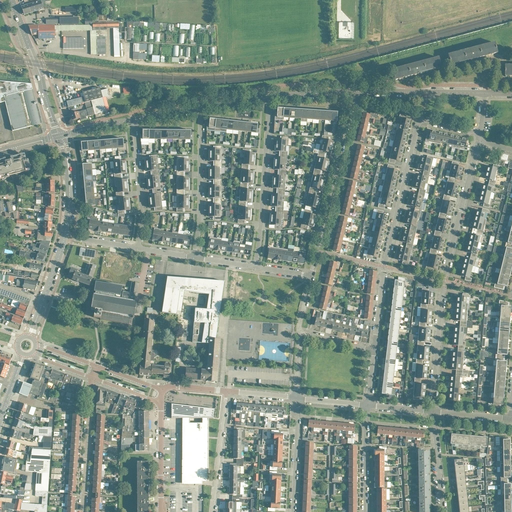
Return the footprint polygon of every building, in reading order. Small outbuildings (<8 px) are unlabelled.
[(21,7),(24,15),(43,9),(41,1),(21,7)] [(38,25),(28,26),(32,35),(38,35),(38,39),(55,39),(55,31),(55,26),(55,25),(38,26),(38,25)] [(481,57),(497,53),(494,43),(479,47),(481,57)] [(466,61),(481,57),(479,47),(463,51),(466,61)] [(451,65),(466,61),(463,51),(448,55),(451,65)] [(151,63),(151,53),(141,54),(141,63),(151,63)] [(438,58),(423,62),(425,72),(441,68),(438,58)] [(410,76),(425,72),(423,62),(407,66),(410,76)] [(395,80),(410,76),(407,66),(392,70),(395,80)] [(12,131),(41,124),(36,104),(37,104),(37,103),(35,103),(32,90),(31,84),(0,81),(0,103),(5,102),(12,131)] [(85,103),(97,99),(103,98),(100,88),(83,92),(84,97),(67,101),(68,107),(85,103)] [(108,89),(101,91),(103,98),(110,96),(108,89)] [(103,98),(97,99),(101,113),(106,112),(103,98)] [(101,113),(97,99),(85,103),(86,110),(70,115),(72,121),(80,119),(81,120),(86,119),(86,117),(101,113)] [(282,121),(283,118),(283,109),(277,108),(277,113),(275,113),(275,112),(274,121),(275,121),(275,120),(282,121)] [(337,113),(331,112),(331,121),(338,122),(340,117),(339,117),(339,118),(337,117),(337,113)] [(405,119),(406,116),(400,114),(399,118),(401,119),(400,124),(408,126),(410,120),(405,119)] [(214,132),(216,120),(209,119),(209,124),(207,124),(207,123),(207,131),(214,132)] [(304,131),(307,126),(301,123),(298,128),(304,131)] [(258,124),(251,124),(250,133),(258,133),(258,134),(259,134),(259,129),(257,129),(258,124)] [(397,124),(396,130),(398,130),(407,132),(408,126),(400,124),(397,124)] [(149,142),(149,139),(149,130),(142,130),(142,135),(140,135),(141,142),(149,142)] [(406,138),(407,132),(398,130),(396,130),(395,135),(406,138)] [(434,143),(437,132),(431,131),(430,136),(427,135),(425,141),(434,143)] [(441,142),(443,134),(437,132),(434,143),(440,145),(441,142)] [(404,144),(406,138),(395,135),(393,141),(404,144)] [(321,139),(319,142),(320,145),(322,145),(333,148),(334,144),(332,144),(333,142),(328,141),(329,137),(322,136),(321,139)] [(367,138),(364,138),(358,136),(356,142),(369,145),(369,143),(367,142),(367,138)] [(288,146),(288,137),(282,137),(281,140),(276,139),(276,141),(275,141),(275,145),(286,146),(288,146)] [(458,149),(460,138),(454,137),(452,145),(452,148),(458,149)] [(466,139),(460,138),(458,149),(467,151),(468,145),(465,144),(466,139)] [(117,140),(118,148),(118,151),(127,151),(126,143),(126,144),(123,144),(123,139),(117,140)] [(403,150),(404,144),(393,141),(392,147),(403,150)] [(88,151),(87,142),(81,143),(81,147),(79,148),(79,147),(80,152),(88,151)] [(285,152),(286,146),(275,145),(274,150),(276,150),(275,151),(281,152),(280,155),(287,156),(287,152),(285,152)] [(332,152),(333,148),(322,145),(320,145),(319,151),(313,149),(312,153),(318,154),(324,156),(325,152),(330,153),(330,152),(332,152)] [(364,150),(364,146),(358,145),(356,151),(363,152),(366,153),(369,154),(369,151),(364,150)] [(221,156),(222,146),(215,146),(215,150),(210,149),(210,151),(208,151),(208,155),(221,156)] [(401,156),(403,150),(392,147),(390,153),(401,156)] [(249,153),(249,150),(243,149),(242,153),(244,153),(244,159),(255,160),(255,155),(254,155),(254,154),(249,153)] [(400,162),(401,156),(390,153),(388,163),(394,164),(395,161),(400,162)] [(511,156),(499,153),(499,154),(501,154),(498,166),(499,166),(504,167),(505,161),(509,162),(507,168),(511,169),(511,166),(511,156)] [(8,174),(15,172),(31,168),(28,160),(26,160),(25,156),(23,157),(22,154),(20,154),(21,158),(13,160),(13,158),(12,156),(10,157),(10,158),(11,160),(6,162),(5,158),(3,159),(4,162),(0,163),(0,179),(2,179),(2,178),(5,177),(5,178),(9,177),(8,174)] [(323,159),(324,156),(318,154),(316,163),(328,166),(329,162),(328,162),(328,160),(323,159)] [(158,164),(157,155),(150,156),(151,159),(146,160),(146,161),(145,162),(145,166),(156,165),(158,164)] [(221,165),(221,156),(208,155),(208,160),(210,160),(210,161),(215,162),(215,165),(221,165)] [(286,165),(287,156),(280,155),(280,158),(275,158),(275,160),(274,160),(273,164),(284,165),(286,165)] [(365,159),(362,158),(355,156),(354,162),(360,163),(363,164),(366,165),(367,163),(364,162),(365,159)] [(431,166),(433,157),(427,156),(426,159),(422,158),(420,164),(431,166)] [(183,160),(183,157),(177,157),(177,166),(190,166),(190,162),(188,162),(188,160),(183,160)] [(119,162),(119,159),(118,159),(115,159),(113,159),(114,163),(113,163),(113,169),(126,167),(126,163),(125,163),(125,162),(119,162)] [(255,164),(255,160),(244,159),(244,164),(242,164),(241,168),(248,168),(248,165),(253,165),(254,164),(255,164)] [(457,166),(458,163),(452,162),(450,171),(461,174),(462,168),(457,166)] [(327,170),(328,166),(316,163),(313,173),(320,174),(321,171),(326,172),(326,170),(327,170)] [(105,172),(105,175),(112,174),(111,164),(104,165),(104,168),(109,167),(109,171),(105,172)] [(284,170),(284,165),(273,164),(273,168),(274,168),(274,170),(279,170),(279,174),(286,174),(286,170),(284,170)] [(429,175),(431,166),(420,164),(419,170),(423,171),(423,174),(429,175)] [(156,170),(156,165),(145,166),(145,170),(147,170),(147,172),(152,171),(152,174),(159,174),(159,170),(156,170)] [(221,174),(221,165),(215,165),(215,168),(210,168),(209,170),(208,170),(208,174),(219,174),(221,174)] [(393,170),(394,166),(388,165),(385,175),(396,177),(398,171),(393,170)] [(497,176),(499,170),(499,166),(498,166),(493,165),(492,168),(487,167),(486,173),(497,176)] [(190,170),(190,166),(177,166),(177,175),(183,175),(183,172),(188,172),(188,170),(190,170)] [(127,172),(126,167),(113,169),(114,178),(121,177),(121,174),(126,174),(126,172),(127,172)] [(248,172),(248,168),(241,168),(241,177),(254,178),(254,174),(253,174),(253,172),(248,172)] [(359,171),(359,169),(352,168),(351,173),(358,175),(361,175),(364,176),(364,174),(361,173),(362,172),(359,171)] [(459,180),(461,174),(450,171),(447,180),(454,181),(454,179),(459,180)] [(319,177),(320,174),(313,173),(311,182),(324,185),(325,181),(324,180),(324,179),(319,177)] [(495,184),(497,176),(486,173),(484,179),(489,180),(489,183),(495,184)] [(160,183),(159,174),(152,174),(153,177),(147,178),(148,180),(146,180),(147,184),(160,183)] [(219,180),(219,174),(208,174),(208,178),(209,178),(209,180),(215,180),(215,183),(221,183),(221,180),(219,180)] [(285,183),(286,174),(279,174),(279,177),(274,176),(274,178),(272,178),(272,182),(285,183)] [(427,184),(429,175),(423,174),(422,177),(417,176),(416,182),(424,184),(427,184)] [(183,178),(183,175),(177,175),(176,184),(190,184),(190,180),(188,180),(188,178),(183,178)] [(395,183),(396,177),(385,175),(384,180),(395,183)] [(121,181),(121,177),(114,178),(115,187),(117,187),(128,186),(128,182),(127,182),(126,180),(121,181)] [(253,182),(254,178),(241,177),(240,186),(247,187),(247,184),(252,184),(252,182),(253,182)] [(394,189),(395,183),(384,180),(382,186),(394,189)] [(453,184),(454,181),(447,180),(445,189),(456,192),(458,186),(453,184)] [(358,187),(359,183),(349,181),(348,186),(355,188),(360,189),(361,187),(358,187)] [(284,192),(285,183),(272,182),(272,186),(273,187),(273,188),(278,189),(278,192),(284,192)] [(323,189),(324,185),(311,182),(309,191),(315,193),(316,189),(321,190),(322,189),(323,189)] [(423,190),(424,184),(416,182),(414,188),(419,189),(418,192),(425,193),(425,190),(423,190)] [(161,192),(160,183),(147,184),(147,188),(148,188),(149,190),(154,189),(154,193),(161,192)] [(221,193),(221,183),(215,183),(215,187),(209,186),(209,188),(208,188),(208,192),(221,193)] [(493,193),(495,184),(489,183),(488,186),(483,185),(481,191),(490,193),(493,193)] [(190,189),(190,184),(176,184),(176,194),(183,194),(183,190),(188,190),(188,189),(190,189)] [(129,190),(128,186),(117,187),(118,193),(116,193),(116,196),(123,196),(122,192),(127,192),(127,190),(129,190)] [(252,192),(252,190),(246,190),(247,187),(240,186),(239,196),(252,196),(253,192),(252,192)] [(392,195),(394,189),(382,186),(381,192),(392,195)] [(455,198),(456,192),(445,189),(443,198),(449,199),(450,196),(455,198)] [(315,196),(315,193),(309,191),(307,200),(319,203),(320,199),(319,199),(320,197),(315,196)] [(162,201),(161,192),(154,193),(154,196),(149,196),(149,198),(148,198),(149,202),(162,201)] [(221,202),(221,193),(208,192),(208,197),(209,197),(209,198),(214,199),(214,202),(221,202)] [(288,193),(284,192),(278,192),(278,195),(272,195),(272,197),(271,197),(271,201),(282,202),(282,196),(288,196),(288,193)] [(391,201),(392,195),(381,192),(380,198),(382,199),(391,201)] [(423,202),(425,193),(418,192),(418,195),(413,194),(412,200),(423,202)] [(183,197),(183,194),(176,194),(176,203),(189,203),(189,199),(188,199),(188,197),(183,197)] [(123,199),(123,196),(116,196),(116,200),(118,200),(119,205),(130,204),(129,200),(128,200),(128,198),(123,199)] [(252,201),(252,196),(239,196),(239,205),(245,205),(246,202),(251,202),(251,201),(252,201)] [(480,197),(478,203),(483,204),(483,207),(489,208),(490,205),(491,199),(489,199),(480,197)] [(448,202),(449,199),(443,198),(441,207),(452,210),(453,204),(448,202)] [(389,207),(391,201),(382,199),(381,204),(378,204),(377,208),(384,209),(385,205),(389,207)] [(318,207),(319,203),(307,200),(304,210),(311,211),(312,208),(317,209),(317,207),(318,207)] [(421,211),(423,202),(412,200),(410,206),(415,207),(414,210),(421,211)] [(7,205),(4,205),(3,201),(0,201),(0,209),(1,213),(4,212),(6,217),(10,218),(9,213),(7,205)] [(162,210),(162,201),(149,202),(149,207),(150,207),(150,208),(155,208),(156,211),(162,210)] [(271,201),(271,205),(272,205),(272,207),(277,207),(277,210),(283,211),(288,211),(289,208),(287,208),(287,202),(284,202),(282,202),(271,201)] [(17,218),(17,205),(12,206),(11,202),(6,203),(7,205),(9,213),(13,213),(14,218),(17,218)] [(221,211),(221,202),(214,202),(214,205),(209,205),(209,207),(208,207),(208,211),(221,211)] [(189,207),(189,203),(176,203),(176,212),(183,212),(183,209),(188,209),(188,207),(189,207)] [(245,208),(245,205),(239,205),(238,214),(240,214),(251,215),(251,211),(250,211),(250,209),(245,208)] [(450,216),(452,210),(441,207),(438,216),(445,217),(445,214),(450,216)] [(476,211),(475,217),(484,219),(485,213),(488,214),(488,210),(482,209),(481,212),(476,211)] [(283,220),(283,211),(277,210),(276,214),(271,213),(271,215),(270,215),(270,219),(280,220),(283,220)] [(310,214),(311,211),(304,210),(302,219),(315,222),(316,218),(315,217),(315,216),(310,214)] [(382,215),(383,212),(377,210),(375,220),(377,220),(386,222),(387,216),(382,215)] [(418,220),(421,211),(414,210),(414,213),(409,212),(407,218),(418,220)] [(221,220),(221,211),(208,211),(208,215),(209,215),(209,217),(214,217),(214,220),(221,220)] [(251,219),(251,215),(240,214),(240,220),(238,220),(237,223),(244,224),(244,220),(250,221),(250,219),(251,219)] [(444,220),(445,217),(438,216),(436,225),(447,228),(449,222),(444,220)] [(486,219),(484,219),(475,217),(474,223),(485,225),(486,219)] [(416,229),(418,220),(407,218),(406,224),(411,225),(410,228),(416,229)] [(280,226),(280,220),(270,219),(269,223),(270,223),(270,225),(275,226),(275,229),(282,229),(282,226),(280,226)] [(314,226),(315,222),(302,219),(300,228),(307,230),(307,226),(312,227),(313,226),(314,226)] [(52,225),(52,223),(33,221),(33,223),(37,223),(37,225),(44,226),(43,228),(45,228),(45,231),(51,232),(51,229),(51,228),(52,228),(52,226),(52,225)] [(95,231),(97,222),(90,221),(87,221),(88,225),(89,225),(88,230),(95,231)] [(350,231),(352,225),(349,225),(346,224),(339,222),(338,228),(348,230),(350,231)] [(482,234),(485,225),(474,223),(472,229),(477,230),(476,233),(482,234)] [(446,234),(447,228),(436,225),(434,234),(440,235),(441,232),(446,234)] [(132,227),(125,226),(124,236),(130,237),(131,231),(132,231),(132,229),(131,229),(132,227)] [(347,233),(348,230),(338,228),(337,233),(343,235),(346,236),(349,236),(350,234),(347,233)] [(414,238),(416,229),(410,228),(409,231),(405,230),(403,236),(414,238)] [(51,232),(45,231),(38,231),(37,240),(42,241),(51,242),(52,237),(53,232),(51,232)] [(190,241),(191,241),(192,235),(184,233),(184,236),(182,245),(188,246),(189,240),(190,241)] [(482,237),(482,234),(476,233),(475,236),(471,234),(469,240),(478,243),(479,237),(482,237)] [(440,238),(440,235),(434,234),(432,243),(443,246),(444,240),(440,238)] [(412,247),(414,238),(403,236),(402,242),(407,243),(406,246),(412,247)] [(47,252),(49,247),(50,244),(51,242),(42,241),(41,242),(40,242),(39,243),(37,243),(36,245),(31,244),(30,246),(47,252)] [(245,246),(243,255),(250,256),(251,247),(252,244),(245,243),(245,246)] [(441,252),(443,246),(432,243),(429,252),(436,253),(437,250),(441,252)] [(46,256),(47,252),(30,246),(27,245),(26,248),(39,252),(38,254),(46,256)] [(410,257),(412,247),(406,246),(405,249),(400,248),(399,254),(410,257)] [(475,254),(476,248),(468,246),(466,252),(471,254),(470,256),(477,258),(477,255),(475,254)] [(377,258),(379,252),(370,249),(368,249),(366,257),(365,259),(372,260),(373,256),(377,258)] [(32,253),(20,250),(18,258),(30,260),(31,256),(32,253)] [(435,256),(436,253),(429,252),(427,261),(438,263),(440,257),(435,256)] [(36,260),(44,263),(46,257),(32,253),(31,256),(37,258),(36,260)] [(408,266),(410,257),(399,254),(398,260),(402,261),(402,264),(408,266)] [(474,267),(477,258),(470,256),(469,259),(465,258),(463,264),(474,267)] [(117,270),(117,271),(117,272),(118,274),(118,275),(119,275),(121,276),(123,276),(124,277),(126,277),(127,276),(129,276),(131,274),(135,272),(138,270),(139,267),(140,266),(140,265),(140,263),(139,262),(139,261),(137,260),(135,259),(133,259),(131,259),(128,260),(126,261),(123,262),(122,263),(120,264),(119,266),(118,267),(117,269),(117,270)] [(437,270),(438,263),(427,261),(425,270),(431,271),(432,268),(437,270)] [(475,267),(474,267),(463,264),(462,270),(470,272),(474,273),(475,267)] [(89,286),(91,280),(92,278),(91,278),(95,266),(90,265),(86,276),(77,273),(78,270),(71,268),(68,276),(73,278),(72,279),(89,286)] [(14,277),(23,279),(24,275),(31,276),(31,278),(39,279),(40,274),(14,270),(13,274),(7,273),(7,276),(9,276),(14,277)] [(469,278),(470,272),(462,270),(460,276),(465,277),(464,280),(471,282),(472,279),(469,278)] [(224,282),(190,279),(167,277),(162,313),(176,315),(177,312),(181,313),(184,291),(209,295),(206,310),(195,309),(192,343),(209,344),(208,367),(206,367),(206,371),(186,369),(185,379),(205,381),(205,382),(206,382),(206,381),(216,382),(216,383),(217,383),(218,359),(219,359),(219,356),(220,339),(220,340),(216,340),(224,282)] [(406,282),(407,279),(398,277),(397,281),(395,280),(394,287),(403,288),(404,282),(406,282)] [(506,287),(508,282),(498,279),(497,285),(495,284),(495,287),(494,287),(494,288),(503,290),(503,288),(503,287),(503,286),(506,287)] [(36,286),(17,282),(16,282),(15,285),(23,287),(23,289),(35,291),(36,286)] [(136,304),(137,301),(136,301),(139,284),(132,283),(130,293),(123,292),(122,295),(121,295),(122,287),(95,282),(94,292),(95,292),(95,295),(93,294),(91,310),(91,314),(94,314),(93,318),(100,319),(100,320),(129,325),(129,324),(131,324),(132,318),(134,319),(134,315),(138,315),(140,313),(141,309),(140,306),(136,304)] [(30,300),(0,288),(0,295),(13,300),(28,306),(28,305),(30,300)] [(422,289),(421,298),(432,299),(433,293),(428,293),(428,289),(422,289)] [(468,298),(469,294),(462,294),(462,297),(457,297),(456,303),(468,304),(469,304),(470,298),(468,298)] [(321,298),(320,303),(327,305),(330,305),(333,306),(333,304),(330,303),(331,300),(328,299),(321,298)] [(432,305),(432,299),(421,298),(420,308),(427,308),(427,305),(432,305)] [(26,312),(28,306),(13,300),(11,303),(13,304),(12,306),(26,312)] [(508,303),(499,301),(500,301),(499,306),(501,306),(500,311),(510,312),(511,307),(507,306),(507,305),(508,305),(508,303)] [(12,314),(24,318),(26,313),(0,303),(0,304),(0,307),(10,312),(11,311),(13,312),(12,314)] [(426,311),(427,308),(420,308),(419,317),(431,318),(431,312),(426,311)] [(313,318),(312,324),(314,324),(314,325),(320,327),(322,320),(319,319),(321,313),(319,312),(318,312),(316,317),(313,316),(313,318)] [(18,317),(13,316),(7,313),(5,316),(12,319),(11,322),(13,322),(14,318),(18,319),(18,317)] [(170,368),(170,364),(169,364),(170,363),(165,363),(165,364),(164,364),(164,367),(149,365),(150,361),(154,362),(155,353),(151,353),(153,321),(147,320),(148,315),(145,315),(140,366),(139,375),(151,376),(151,374),(163,375),(163,377),(169,378),(169,374),(171,373),(171,370),(170,368)] [(466,325),(467,316),(455,315),(455,321),(460,321),(460,324),(466,325)] [(430,324),(431,318),(419,317),(419,326),(425,327),(425,324),(430,324)] [(366,338),(368,331),(365,330),(366,325),(370,327),(370,322),(364,321),(362,330),(361,337),(366,338)] [(466,328),(466,325),(460,324),(459,327),(454,327),(454,333),(463,334),(463,328),(466,328)] [(425,330),(425,327),(419,326),(418,335),(429,336),(430,330),(425,330)] [(429,342),(429,336),(418,335),(417,344),(424,345),(424,342),(429,342)] [(462,346),(462,340),(453,339),(453,345),(458,346),(458,349),(464,349),(464,346),(462,346)] [(423,348),(424,345),(417,344),(416,354),(428,355),(428,348),(423,348)] [(463,359),(464,349),(458,349),(457,352),(452,351),(452,358),(463,359)] [(507,356),(507,350),(497,349),(497,355),(497,358),(503,358),(503,356),(503,355),(507,356)] [(9,365),(11,359),(8,358),(8,355),(2,353),(1,355),(0,354),(0,361),(1,362),(9,365)] [(427,361),(428,355),(416,354),(416,363),(422,363),(422,360),(427,361)] [(503,360),(503,358),(497,358),(496,361),(496,366),(506,367),(506,362),(503,361),(503,360)] [(0,376),(4,378),(9,366),(0,363),(1,362),(0,361),(0,376)] [(49,378),(52,370),(47,368),(46,370),(44,369),(45,367),(35,363),(30,378),(34,380),(39,382),(42,376),(49,378)] [(426,373),(427,367),(422,366),(422,363),(416,363),(415,372),(426,373)] [(462,370),(463,365),(451,364),(451,370),(456,370),(455,373),(467,374),(468,371),(462,370)] [(54,385),(58,372),(52,370),(49,378),(48,382),(54,385)] [(64,374),(58,372),(54,385),(57,386),(58,381),(62,382),(64,374)] [(426,379),(426,373),(415,372),(414,381),(421,382),(421,379),(426,379)] [(467,377),(467,374),(455,373),(455,376),(450,376),(450,382),(459,383),(459,377),(467,377)] [(65,374),(61,388),(62,389),(62,390),(63,390),(63,391),(66,392),(72,377),(65,374)] [(72,393),(78,379),(72,377),(69,387),(71,388),(70,392),(72,393)] [(83,381),(78,379),(72,393),(72,394),(75,395),(78,387),(80,387),(83,381)] [(43,383),(39,382),(34,380),(33,385),(29,394),(38,397),(38,395),(43,383)] [(425,391),(425,385),(420,385),(421,382),(414,381),(413,391),(425,391)] [(29,394),(33,385),(31,384),(27,383),(24,382),(20,394),(22,395),(26,396),(28,397),(29,394)] [(105,396),(108,390),(99,387),(97,392),(97,403),(96,403),(96,409),(96,413),(105,414),(105,402),(105,396)] [(382,388),(381,394),(384,395),(384,397),(393,398),(394,398),(395,395),(395,390),(392,389),(382,388)] [(114,405),(118,394),(108,390),(105,396),(105,402),(114,405)] [(424,398),(425,391),(413,391),(413,400),(419,400),(419,397),(424,398)] [(124,407),(128,397),(121,395),(118,394),(114,405),(111,414),(113,414),(114,414),(117,406),(120,407),(120,406),(124,407)] [(457,401),(458,395),(449,394),(448,400),(453,401),(453,404),(460,404),(460,401),(457,401)] [(56,397),(50,395),(48,401),(55,403),(56,400),(55,400),(56,397)] [(131,401),(131,399),(128,397),(124,407),(123,409),(124,409),(122,415),(123,415),(126,416),(132,401),(131,401)] [(502,405),(503,399),(493,399),(492,404),(491,404),(491,407),(499,408),(499,406),(499,405),(502,405)] [(137,403),(137,401),(134,400),(133,401),(132,401),(126,416),(123,415),(123,419),(131,419),(131,415),(133,412),(137,403)] [(29,414),(31,407),(21,403),(21,404),(20,404),(19,404),(19,406),(20,406),(18,410),(29,414)] [(189,406),(171,404),(171,418),(182,418),(208,419),(213,419),(214,409),(196,407),(196,408),(189,407),(189,406)] [(233,406),(232,413),(236,414),(236,411),(240,411),(239,414),(242,414),(242,411),(242,404),(237,404),(236,406),(233,406)] [(284,408),(278,408),(277,415),(277,418),(281,418),(281,422),(283,422),(284,415),(286,416),(286,412),(284,412),(284,408)] [(33,417),(18,412),(17,415),(16,415),(15,417),(16,417),(16,418),(22,421),(24,417),(32,420),(33,417)] [(208,437),(208,419),(182,418),(182,482),(202,482),(208,482),(208,475),(208,438),(208,437)] [(31,425),(27,423),(15,419),(13,426),(20,429),(22,425),(30,428),(31,425)] [(51,437),(52,428),(48,428),(46,427),(36,427),(31,425),(30,428),(34,430),(33,435),(35,436),(44,437),(45,437),(51,437)] [(243,431),(243,428),(234,427),(234,431),(234,438),(241,438),(245,438),(245,431),(243,431)] [(22,432),(18,431),(12,429),(9,437),(20,440),(22,432)] [(79,432),(79,431),(76,431),(76,433),(72,433),(72,437),(66,437),(66,439),(71,439),(76,439),(76,437),(79,438),(79,432)] [(284,438),(284,434),(278,434),(278,431),(271,431),(271,434),(274,434),(273,440),(283,440),(283,438),(284,438)] [(106,435),(104,435),(100,435),(100,432),(97,432),(96,432),(96,438),(99,439),(99,441),(103,441),(109,441),(109,439),(106,439),(106,435)] [(475,436),(451,434),(450,444),(474,446),(475,436)] [(487,438),(475,436),(474,446),(475,446),(474,448),(480,449),(480,447),(486,447),(487,438)] [(51,437),(45,437),(44,437),(43,448),(51,449),(51,437)] [(499,437),(499,440),(499,445),(499,446),(509,445),(509,440),(506,440),(506,437),(499,437)] [(15,450),(17,443),(8,441),(6,448),(15,450)] [(78,444),(78,443),(75,443),(75,445),(71,445),(71,451),(75,451),(75,449),(78,450),(79,444),(78,444)] [(312,453),(312,452),(313,448),(313,443),(306,443),(305,451),(308,451),(308,453),(305,452),(305,461),(312,461),(313,457),(312,457),(312,453)] [(103,451),(103,447),(99,446),(99,445),(96,444),(95,450),(96,450),(99,451),(99,453),(103,453),(108,453),(108,451),(103,451)] [(2,464),(0,465),(1,467),(1,470),(1,471),(15,474),(15,472),(16,470),(25,472),(37,473),(49,474),(50,462),(50,456),(51,451),(39,450),(39,448),(33,447),(32,449),(31,455),(30,460),(30,462),(27,462),(18,460),(3,457),(2,458),(3,460),(2,464)] [(384,456),(384,450),(386,450),(386,447),(379,447),(379,450),(374,450),(374,454),(375,454),(375,456),(384,456)] [(15,458),(17,452),(6,449),(5,452),(4,454),(5,454),(4,455),(15,458)] [(423,452),(423,450),(418,450),(418,468),(429,467),(428,451),(423,452)] [(241,459),(241,452),(233,452),(233,459),(236,459),(236,462),(243,462),(243,459),(241,459)] [(78,456),(78,455),(75,455),(75,457),(70,457),(70,461),(62,460),(62,463),(70,463),(74,463),(74,461),(78,462),(78,456)] [(281,468),(282,462),(273,461),(272,467),(270,467),(270,470),(277,471),(277,468),(281,468)] [(312,471),(312,470),(312,465),(312,461),(305,461),(304,469),(307,469),(307,471),(304,470),(304,479),(311,479),(312,475),(311,475),(312,471)] [(149,472),(149,468),(148,468),(148,462),(137,462),(137,478),(148,478),(148,472),(149,472)] [(104,469),(104,465),(102,465),(98,465),(98,463),(95,463),(94,468),(98,469),(97,471),(101,471),(104,471),(104,469)] [(240,474),(240,467),(243,467),(243,464),(236,464),(236,467),(230,466),(229,474),(240,474)] [(349,474),(346,474),(346,478),(348,478),(348,483),(352,483),(356,483),(356,475),(356,474),(353,474),(353,473),(356,473),(356,470),(356,469),(356,464),(352,464),(348,465),(348,469),(349,469),(349,474)] [(77,468),(77,467),(74,467),(74,469),(70,469),(69,475),(73,475),(74,473),(77,474),(77,468)] [(429,483),(429,467),(418,468),(419,483),(429,483)] [(0,477),(12,480),(13,477),(6,475),(7,473),(0,472),(0,473),(0,472),(0,477)] [(276,475),(277,472),(270,472),(269,475),(272,475),(272,481),(281,481),(281,475),(276,475)] [(510,478),(510,472),(500,473),(500,478),(501,478),(501,481),(500,481),(507,481),(507,479),(507,478),(510,478)] [(35,491),(39,492),(48,492),(49,483),(49,474),(37,473),(36,485),(35,491)] [(77,474),(74,473),(73,475),(69,475),(69,482),(73,482),(73,480),(76,480),(77,474)] [(149,488),(149,485),(148,485),(148,478),(137,478),(137,494),(148,494),(148,488),(149,488)] [(310,495),(311,489),(311,485),(311,481),(304,480),(303,489),(306,489),(306,490),(303,490),(303,499),(311,499),(311,495),(310,495)] [(103,483),(101,483),(97,483),(97,481),(94,481),(93,481),(93,487),(96,487),(96,489),(103,489),(103,487),(104,487),(104,483),(103,483)] [(507,483),(507,481),(500,481),(501,481),(501,484),(500,484),(500,490),(510,489),(510,484),(507,484),(507,483)] [(429,499),(429,483),(419,483),(419,499),(429,499)] [(57,491),(56,493),(63,493),(68,494),(68,496),(72,496),(72,494),(73,492),(75,492),(76,487),(76,486),(73,486),(73,488),(68,487),(68,491),(63,491),(57,491)] [(103,493),(103,489),(96,489),(96,487),(93,487),(93,493),(96,493),(96,495),(100,495),(106,496),(106,493),(103,493)] [(237,492),(237,488),(229,488),(229,495),(232,495),(232,498),(239,498),(239,492),(237,492)] [(149,504),(149,501),(148,501),(148,494),(137,494),(137,511),(148,511),(148,504),(149,504)] [(65,498),(65,501),(68,501),(72,502),(72,504),(75,504),(75,498),(72,498),(72,496),(68,496),(66,496),(65,498)] [(20,511),(21,503),(22,500),(17,499),(16,499),(15,505),(5,503),(4,508),(9,509),(17,511),(20,511)] [(225,502),(225,509),(233,509),(236,509),(236,502),(239,502),(239,499),(232,499),(232,502),(225,502)] [(309,511),(310,507),(310,503),(311,499),(303,499),(303,507),(306,507),(305,508),(302,508),(302,511),(309,511)] [(429,511),(429,499),(419,499),(419,511),(429,511)] [(279,509),(280,503),(271,502),(270,508),(268,508),(268,511),(275,511),(275,509),(279,509)] [(353,511),(356,511),(356,502),(349,502),(349,507),(349,511),(348,511),(356,511),(353,511)] [(102,503),(100,503),(96,503),(95,505),(92,504),(91,511),(92,511),(95,511),(95,509),(99,509),(102,509),(102,506),(102,503)]
